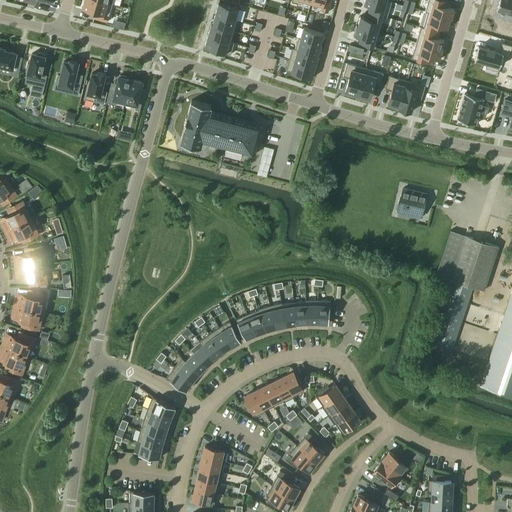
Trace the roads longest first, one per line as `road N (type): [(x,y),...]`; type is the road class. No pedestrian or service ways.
road 1 (unclassified): [(92,360),(168,66)]
road 2 (residential): [(383,419),(341,359),(326,352),(267,363),(204,411)]
road 3 (unclassified): [(70,511),(92,360)]
road 4 (unclassified): [(168,66),(212,71),(314,104)]
road 5 (residential): [(432,136),(471,0)]
road 6 (residential): [(471,511),(470,460),(393,428)]
road 7 (residential): [(383,419),(337,451),(297,511)]
road 8 (residential): [(92,360),(204,411)]
road 9 (unclassified): [(314,104),(432,136)]
